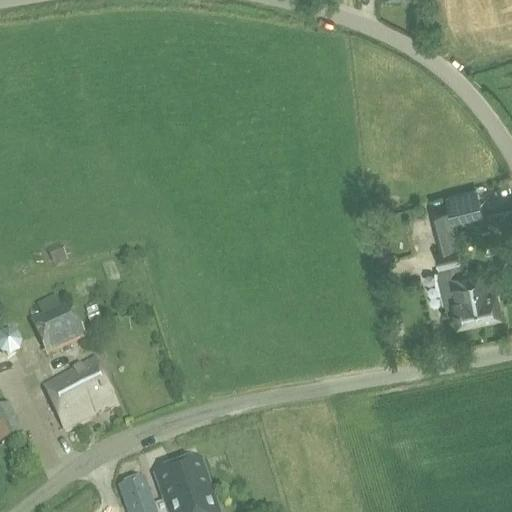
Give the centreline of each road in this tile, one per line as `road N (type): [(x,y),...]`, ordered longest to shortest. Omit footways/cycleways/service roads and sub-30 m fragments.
road 1 (unclassified): [(18,511),(93,456),(170,421),(511,351)]
road 2 (unclassified): [(511,157),(463,88),(420,53),(277,0)]
